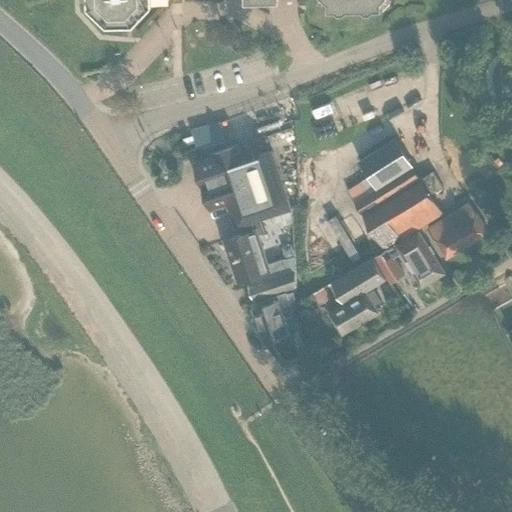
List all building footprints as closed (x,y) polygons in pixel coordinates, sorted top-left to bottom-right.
[(89,0),(90,5),(90,7),(107,22),(108,23),(131,22),(132,22),(148,5),(149,4),(148,0),(325,0),(329,3),(328,9),(337,9),(341,13),(347,12),(350,9),(362,9),(366,12),(373,12),(375,8),(383,8),(383,0),(89,0)] [(384,249),(395,242),(403,237),(418,228),(442,213),(430,194),(443,186),(433,170),(420,178),(395,139),(360,161),(369,177),(347,191),(384,249)] [(241,224),(244,233),(225,240),(239,280),(251,276),(269,270),(267,265),(255,230),(263,228),(260,218),(291,208),(272,151),(242,161),(236,145),(214,153),(215,157),(195,164),(210,208),(227,202),(235,226),(241,224)] [(470,203),(435,223),(428,227),(447,258),(489,233),(476,213),(470,203)] [(445,273),(439,263),(428,245),(418,228),(403,237),(395,242),(405,258),(422,287),(445,273)] [(392,284),(404,276),(389,249),(375,257),(392,284)] [(269,270),(251,276),(254,284),(291,272),(286,258),(267,265),(269,270)] [(331,282),(345,304),(330,312),(343,334),(379,312),(366,293),(387,281),(372,258),(331,282)] [(253,303),(297,288),(293,271),(291,272),(254,284),(249,286),(253,303)] [(326,287),(313,294),(319,306),(332,298),(326,287)] [(264,299),(266,304),(253,308),(264,341),(284,335),(276,308),(286,305),(282,293),(264,299)]
